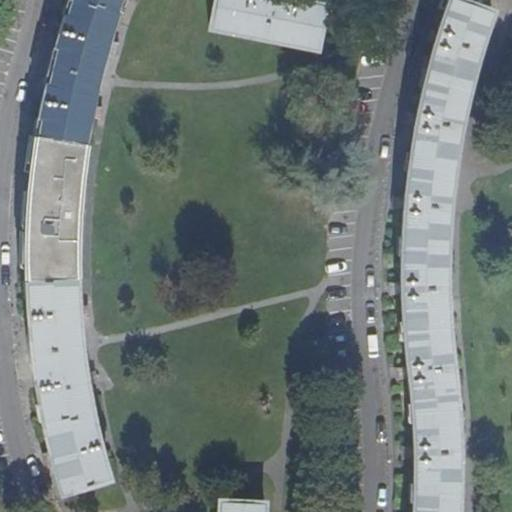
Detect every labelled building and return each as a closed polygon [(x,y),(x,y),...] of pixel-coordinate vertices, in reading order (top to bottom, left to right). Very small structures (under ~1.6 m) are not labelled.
[(50,70),(41,110),(34,151),(83,159),(87,132),(97,88),(99,77),(101,72),(105,53),(121,4),(122,0),(69,0),(58,34),(50,70)] [(324,5),(297,0),(214,0),(209,28),(315,49),(324,5)] [(472,0),(441,0),(439,7),(445,10),(431,52),(420,98),(411,144),(407,173),(406,178),(402,227),(401,266),(401,305),(405,360),(410,402),(412,433),(413,464),(412,511),(453,511),(453,495),(457,495),(454,475),(454,453),(458,453),(453,429),(452,410),(456,410),(449,388),(447,365),(445,346),(447,326),(444,326),(444,306),(445,286),(442,286),(442,267),(445,246),(442,246),(443,226),(448,206),(443,205),(446,179),(447,173),(454,127),(459,128),(460,106),(465,89),(467,90),(470,71),(476,49),(479,50),(492,11),(471,4),(472,0)] [(83,159),(34,151),(27,204),(26,267),(76,266),(75,204),(83,159)] [(26,267),(27,312),(30,345),(34,376),(39,416),(51,463),(61,496),(73,492),(107,480),(101,460),(94,431),(86,393),(79,340),(78,332),(76,298),(76,266),(26,267)] [(262,511),(263,503),(251,503),(219,500),(218,511),(262,511)]
